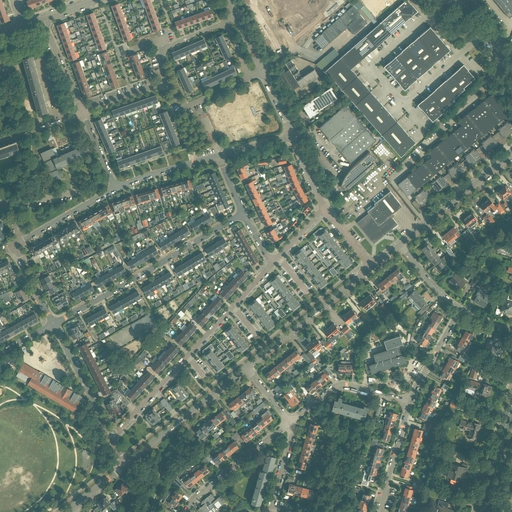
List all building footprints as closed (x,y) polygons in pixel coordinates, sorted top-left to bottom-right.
[(30,9),(36,7),(33,0),(30,0),(27,1),(30,9)] [(361,9),(374,24),(378,21),(358,0),(353,0),(361,9)] [(384,0),(380,0),(378,2),(388,12),(392,9),(384,0)] [(406,0),(380,23),(390,34),(417,11),(407,0),(406,0)] [(391,0),(384,0),(392,9),(396,5),(391,0)] [(511,0),(494,0),(509,18),(511,15),(511,0)] [(363,26),(367,22),(353,6),(350,2),(345,7),(348,11),(315,40),(322,48),(348,26),(354,33),(363,26)] [(378,2),(374,6),(383,16),(388,12),(378,2)] [(119,4),(112,6),(113,9),(112,9),(113,12),(114,11),(114,12),(121,10),(119,4)] [(291,12),(272,21),(285,48),(307,37),(314,31),(300,4),(289,9),(291,12)] [(152,5),(146,8),(148,13),(154,11),(152,5)] [(374,6),(369,10),(379,20),(383,16),(374,6)] [(205,11),(207,18),(213,16),(210,9),(205,11)] [(116,18),(123,16),(121,10),(114,12),(116,18)] [(150,19),(156,17),(154,11),(148,13),(150,19)] [(199,14),(201,20),(207,18),(205,11),(199,14)] [(93,13),(87,15),(89,21),(95,19),(95,18),(96,18),(95,15),(94,16),(93,13)] [(7,14),(0,16),(0,17),(2,23),(10,20),(7,14)] [(195,23),(201,20),(199,14),(193,16),(195,23)] [(123,16),(116,18),(118,24),(125,21),(123,16)] [(187,18),(189,25),(195,23),(193,16),(187,18)] [(156,17),(150,19),(152,25),(158,23),(156,17)] [(184,27),(189,25),(187,18),(181,20),(184,27)] [(91,27),(97,24),(95,19),(89,21),(91,27)] [(178,29),(184,27),(181,20),(175,22),(178,29)] [(121,30),(127,27),(125,21),(118,24),(121,30)] [(59,31),(60,31),(66,29),(64,23),(57,25),(59,29),(58,29),(59,31)] [(158,23),(152,25),(154,31),(160,29),(158,23)] [(367,34),(377,46),(390,34),(380,23),(367,34)] [(97,24),(91,27),(93,32),(99,30),(97,24)] [(127,27),(121,30),(123,35),(129,33),(127,27)] [(438,60),(439,60),(450,50),(430,27),(418,37),(418,36),(418,37),(428,48),(438,60)] [(62,37),(68,35),(66,29),(60,31),(62,37)] [(95,38),(102,36),(99,30),(93,32),(95,38)] [(129,33),(123,35),(124,38),(123,39),(124,41),(125,41),(131,39),(129,33)] [(358,63),(372,50),(377,46),(367,34),(348,51),(358,63)] [(68,35),(62,37),(64,43),(70,41),(68,35)] [(218,43),(224,40),(222,35),(215,38),(218,43)] [(417,58),(428,48),(418,37),(407,47),(417,58)] [(198,41),(201,48),(207,46),(204,39),(198,41)] [(224,40),(218,43),(220,48),(227,45),(224,40)] [(66,49),(72,46),(70,41),(64,43),(66,49)] [(202,51),(201,48),(198,41),(193,44),(196,50),(199,49),(200,52),(201,51),(202,51)] [(104,42),(97,44),(99,50),(106,48),(104,42)] [(191,53),(196,50),(193,44),(188,46),(191,53)] [(223,54),(229,51),(227,45),(220,48),(223,54)] [(278,45),(270,49),(272,54),(281,50),(278,45)] [(72,46),(66,49),(68,55),(74,52),(72,46)] [(182,48),(185,55),(191,53),(188,46),(182,48)] [(406,68),(417,58),(407,47),(396,57),(406,68)] [(180,57),(185,55),(182,48),(177,51),(180,57)] [(416,79),(438,60),(428,48),(417,58),(406,68),(416,79)] [(102,60),(109,57),(107,51),(100,54),(102,60)] [(175,60),(180,57),(177,51),(172,53),(175,60)] [(229,51),(223,54),(225,59),(232,56),(229,51)] [(342,90),(357,76),(351,69),(358,63),(348,51),(326,71),(342,90)] [(69,60),(70,60),(70,61),(77,58),(74,52),(68,55),(69,58),(68,58),(69,60)] [(132,62),(139,60),(137,54),(130,56),(132,62)] [(39,115),(46,113),(48,112),(33,56),(23,58),(39,115)] [(104,65),(111,63),(109,57),(102,60),(104,65)] [(394,78),(406,68),(396,57),(384,67),(394,78)] [(134,68),(141,65),(139,60),(132,62),(134,68)] [(74,69),(82,67),(79,61),(72,63),(74,69)] [(111,63),(104,65),(106,71),(113,68),(111,63)] [(141,65),(134,68),(136,73),(143,71),(141,65)] [(453,99),(464,89),(463,88),(475,78),(463,65),(441,85),(453,99)] [(76,75),(83,72),(82,67),(74,69),(75,72),(76,75)] [(228,70),(232,76),(237,74),(234,67),(228,70)] [(108,77),(115,74),(113,68),(106,71),(108,77)] [(178,74),(179,76),(186,73),(183,68),(177,71),(178,74)] [(406,68),(394,78),(404,90),(416,79),(406,68)] [(289,70),(282,74),(292,90),(294,90),(298,97),(303,94),(319,83),(318,82),(321,79),(314,69),(303,77),(296,81),(293,76),(289,70)] [(223,72),(226,79),(232,76),(228,70),(223,72)] [(143,71),(136,73),(138,79),(139,79),(142,79),(141,78),(145,77),(143,71)] [(83,72),(76,75),(77,78),(78,81),(85,78),(83,72)] [(221,81),(226,79),(223,72),(218,75),(221,81)] [(180,78),(181,81),(188,78),(186,73),(179,76),(180,78)] [(115,74),(108,77),(110,82),(117,80),(115,74)] [(213,77),(216,84),(221,81),(218,75),(213,77)] [(355,105),(370,91),(357,76),(342,90),(355,105)] [(183,85),(184,87),(190,84),(191,84),(194,82),(193,81),(192,80),(191,80),(190,77),(188,78),(181,81),(183,85)] [(211,86),(216,84),(213,77),(207,80),(211,86)] [(80,86),(87,84),(85,78),(78,81),(80,86)] [(117,80),(110,82),(112,88),(115,87),(116,87),(118,87),(118,86),(119,86),(117,80)] [(205,89),(211,86),(207,80),(202,82),(205,89)] [(87,84),(80,86),(82,92),(89,89),(87,84)] [(193,89),(191,84),(190,84),(184,87),(186,92),(193,89)] [(454,101),(453,99),(441,85),(429,95),(443,110),(454,101)] [(310,118),(319,113),(318,112),(319,111),(337,99),(330,88),(302,106),(310,118)] [(89,89),(82,92),(84,98),(85,97),(86,98),(88,97),(88,96),(91,95),(89,89)] [(368,120),(384,106),(370,91),(355,105),(368,120)] [(230,109),(241,132),(273,117),(262,94),(230,109)] [(475,108),(491,128),(497,124),(500,128),(499,129),(500,130),(498,131),(503,137),(505,136),(506,138),(511,132),(511,124),(510,122),(508,123),(507,122),(506,123),(503,119),(508,115),(492,94),(487,99),(486,98),(480,102),(481,104),(475,108)] [(444,111),(443,110),(429,95),(418,105),(432,122),(444,111)] [(143,111),(142,108),(139,101),(134,103),(136,110),(139,109),(140,112),(141,112),(141,111),(143,111)] [(350,163),(376,140),(345,105),(319,128),(350,163)] [(381,135),(397,121),(384,106),(368,120),(381,135)] [(486,133),(491,128),(475,108),(470,112),(469,111),(463,116),(464,117),(458,122),(462,126),(475,142),(480,137),(483,141),(482,142),(483,144),(482,145),(486,151),(488,150),(489,151),(498,144),(496,143),(498,142),(493,136),(492,137),(491,135),(489,137),(486,133)] [(162,119),(169,117),(166,111),(160,114),(162,119)] [(164,125),(171,122),(169,117),(162,119),(164,125)] [(101,118),(95,121),(97,127),(104,124),(101,118)] [(397,121),(381,135),(401,157),(415,142),(397,121)] [(171,122),(164,125),(166,130),(173,127),(171,122)] [(99,132),(106,129),(104,124),(97,127),(98,129),(99,132)] [(469,146),(475,142),(462,126),(456,130),(455,129),(454,130),(449,134),(450,135),(445,140),(458,155),(463,151),(466,155),(465,156),(466,157),(465,158),(470,164),(471,163),(472,164),(481,158),(480,156),(481,155),(476,149),(475,150),(474,149),(472,150),(469,146)] [(102,137),(108,135),(106,129),(99,132),(101,136),(102,137)] [(167,139),(167,141),(168,142),(177,138),(175,133),(168,135),(169,138),(167,139)] [(103,140),(104,143),(111,140),(108,135),(102,137),(103,140)] [(168,142),(168,143),(169,144),(171,143),(173,146),(179,144),(177,138),(168,142)] [(112,143),(111,140),(104,143),(106,148),(113,145),(115,145),(114,142),(112,143)] [(452,160),(458,155),(445,140),(440,144),(438,142),(434,146),(433,147),(434,148),(428,153),(431,157),(441,169),(446,164),(450,168),(448,169),(449,171),(448,172),(453,178),(454,177),(455,178),(464,171),(463,170),(464,169),(459,163),(458,164),(457,162),(456,163),(452,160)] [(0,158),(20,151),(16,141),(0,147),(0,158)] [(106,148),(109,154),(115,151),(113,145),(106,148)] [(58,168),(85,156),(81,147),(55,158),(55,156),(52,148),(41,153),(44,161),(45,160),(46,162),(44,163),(48,172),(49,171),(50,173),(53,181),(62,177),(58,168)] [(348,189),(353,184),(376,164),(374,162),(376,160),(370,152),(353,166),(351,169),(348,172),(346,175),(344,178),(342,182),(341,185),(344,188),(346,187),(348,189)] [(435,173),(441,169),(431,157),(426,161),(425,160),(419,165),(420,166),(414,171),(423,183),(430,178),(433,182),(431,183),(433,184),(431,185),(436,191),(437,190),(438,191),(447,185),(446,183),(447,182),(443,176),(441,177),(440,176),(439,177),(435,173)] [(246,171),(244,168),(248,166),(247,164),(240,167),(241,168),(237,169),(239,174),(246,171)] [(241,179),(242,179),(248,176),(250,175),(248,170),(246,171),(239,174),(241,179)] [(423,183),(414,171),(409,175),(408,174),(402,178),(403,180),(398,184),(407,196),(413,191),(416,195),(415,196),(416,198),(414,199),(419,205),(420,204),(422,205),(430,198),(429,197),(430,196),(426,190),(424,191),(423,189),(422,190),(419,187),(423,183)] [(290,183),(297,180),(295,176),(295,174),(288,177),(290,183)] [(247,189),(254,186),(253,183),(256,181),(255,179),(249,182),(249,183),(245,184),(247,189)] [(189,180),(184,181),(184,184),(187,195),(188,197),(189,200),(191,200),(190,194),(190,193),(193,192),(192,188),(193,188),(191,180),(189,181),(189,180)] [(293,189),(300,186),(297,180),(290,183),(291,185),(293,189)] [(187,195),(184,184),(184,181),(179,183),(179,184),(181,191),(182,194),(184,194),(185,197),(188,197),(187,195)] [(178,197),(180,197),(180,195),(182,194),(181,191),(179,184),(179,183),(174,184),(178,197)] [(178,197),(174,184),(169,185),(172,194),(173,197),(175,197),(176,200),(178,199),(178,197)] [(511,200),(511,199),(511,197),(510,195),(509,194),(511,192),(506,185),(502,189),(508,197),(511,200)] [(168,200),(165,186),(160,188),(164,203),(169,201),(168,200)] [(254,186),(247,189),(250,194),(257,191),(254,186)] [(296,195),(303,191),(300,186),(293,189),(295,194),(296,195)] [(511,200),(508,197),(502,189),(497,193),(502,199),(505,197),(505,199),(506,199),(507,200),(509,199),(511,200)] [(151,190),(148,191),(150,200),(152,199),(154,206),(156,205),(152,190),(151,190)] [(253,200),(259,196),(257,191),(250,194),(253,200)] [(299,199),(305,196),(303,191),(296,195),(299,199)] [(374,243),(397,224),(391,216),(402,206),(390,191),(374,204),(375,205),(367,211),(369,213),(357,223),(360,227),(374,243)] [(145,208),(147,207),(143,192),(139,194),(141,202),(144,202),(145,208)] [(141,202),(139,194),(135,195),(138,207),(140,206),(141,209),(143,209),(143,208),(141,202)] [(131,211),(132,211),(132,210),(132,208),(136,207),(135,204),(132,196),(126,198),(129,206),(130,209),(131,211)] [(259,196),(253,200),(255,205),(262,202),(259,196)] [(305,196),(299,199),(301,204),(308,200),(305,196)] [(130,209),(129,206),(126,198),(121,200),(124,208),(125,211),(130,209)] [(486,200),(487,201),(484,203),(489,209),(492,212),(496,208),(494,206),(495,206),(489,199),(488,199),(486,200)] [(120,213),(119,210),(124,208),(121,200),(116,202),(120,213)] [(229,207),(226,201),(220,204),(218,205),(220,211),(229,207)] [(115,215),(120,213),(116,202),(111,204),(115,215)] [(258,211),(265,208),(262,202),(255,205),(258,211)] [(495,221),(490,215),(492,213),(489,209),(484,203),(483,203),(481,204),(481,205),(480,206),(481,206),(479,208),(481,210),(483,209),(487,214),(484,217),(490,225),(495,221)] [(505,211),(498,203),(495,206),(494,206),(496,208),(501,214),(505,211)] [(108,205),(103,208),(105,213),(107,215),(107,217),(108,218),(113,216),(112,213),(112,212),(108,205)] [(305,214),(310,208),(306,205),(301,210),(305,214)] [(216,210),(215,206),(210,208),(214,217),(218,215),(216,210)] [(103,208),(98,211),(102,218),(104,221),(108,218),(107,217),(107,215),(105,213),(103,208)] [(261,216),(267,213),(265,208),(258,211),(261,216)] [(97,221),(97,220),(102,218),(98,211),(93,213),(97,221)] [(204,216),(208,222),(212,219),(209,214),(207,211),(204,212),(203,211),(201,212),(203,214),(204,216)] [(97,221),(93,213),(88,216),(92,223),(95,222),(98,227),(100,226),(98,223),(97,220),(97,221)] [(263,221),(270,218),(267,213),(261,216),(263,221)] [(467,217),(474,225),(476,223),(476,222),(478,220),(472,213),(467,217)] [(87,226),(92,223),(88,216),(83,219),(87,226)] [(203,225),(208,222),(204,216),(200,219),(203,225)] [(465,231),(470,237),(473,235),(471,232),(474,230),(471,227),(474,225),(467,217),(463,220),(466,224),(464,225),(467,229),(465,231)] [(270,218),(263,221),(266,227),(266,226),(269,224),(270,225),(276,222),(275,220),(271,221),(270,218)] [(83,219),(78,221),(82,229),(87,226),(83,219)] [(203,225),(200,219),(195,222),(199,228),(203,225)] [(194,230),(199,228),(195,222),(191,225),(194,230)] [(76,223),(72,225),(78,236),(79,238),(81,236),(80,235),(83,233),(80,229),(79,230),(76,223)] [(182,226),(181,224),(179,225),(186,236),(190,233),(186,227),(185,225),(182,226)] [(68,227),(67,227),(72,234),(73,237),(75,235),(76,237),(78,236),(72,225),(68,227)] [(181,239),(186,236),(179,225),(177,226),(178,229),(176,230),(178,232),(178,233),(181,239)] [(65,228),(64,229),(68,237),(69,239),(71,238),(72,240),(74,239),(73,237),(72,234),(67,227),(65,228)] [(267,233),(270,238),(276,234),(276,233),(279,232),(277,227),(267,233)] [(321,239),(328,234),(327,231),(326,232),(324,229),(323,228),(322,228),(321,228),(320,229),(313,234),(316,237),(318,235),(321,239)] [(453,228),(448,232),(454,239),(456,241),(460,238),(459,236),(461,234),(457,229),(455,230),(453,228)] [(69,239),(68,237),(64,229),(63,229),(63,230),(60,232),(66,243),(68,242),(67,240),(69,239)] [(172,244),(176,241),(173,235),(172,233),(170,230),(168,232),(169,234),(170,237),(169,238),(172,244)] [(66,243),(60,232),(56,234),(62,244),(64,243),(65,244),(66,243)] [(451,245),(456,241),(454,239),(448,232),(443,236),(445,238),(444,239),(448,245),(450,244),(451,245)] [(176,241),(181,239),(178,233),(173,235),(176,241)] [(276,234),(270,238),(272,242),(276,240),(277,241),(283,237),(282,235),(278,237),(276,234)] [(325,244),(331,238),(330,236),(328,234),(321,239),(325,244)] [(49,237),(53,245),(56,249),(57,248),(55,244),(57,243),(53,235),(49,237)] [(172,244),(169,238),(168,238),(167,236),(164,237),(163,235),(161,236),(162,239),(164,241),(168,247),(172,244)] [(48,238),(45,240),(52,251),(54,251),(51,246),(53,245),(49,237),(48,238)] [(226,250),(229,248),(224,238),(219,241),(223,247),(224,247),(226,250)] [(331,238),(325,244),(328,248),(335,242),(333,240),(331,238)] [(44,240),(41,242),(46,249),(48,254),(52,252),(52,251),(45,240),(44,240)] [(163,250),(168,247),(164,241),(159,244),(163,250)] [(219,250),(223,247),(219,241),(215,244),(219,250)] [(41,242),(37,244),(44,256),(48,254),(46,249),(41,242)] [(331,252),(338,247),(337,245),(337,244),(335,242),(328,248),(331,252)] [(151,246),(149,243),(147,244),(150,249),(154,255),(158,252),(155,246),(154,247),(153,244),(151,246)] [(34,246),(38,254),(40,252),(43,257),(44,256),(37,244),(34,246)] [(149,258),(154,255),(150,249),(147,244),(145,245),(147,248),(148,250),(146,252),(145,252),(149,258)] [(221,254),(219,250),(215,244),(211,246),(211,245),(210,246),(214,253),(216,256),(221,254)] [(426,254),(432,249),(428,244),(422,249),(426,254)] [(444,248),(454,260),(457,257),(447,245),(444,248)] [(38,254),(34,246),(32,247),(30,248),(34,256),(32,257),(33,259),(36,263),(39,261),(41,264),(43,263),(40,258),(41,258),(39,255),(38,254)] [(214,253),(210,246),(205,248),(206,249),(206,250),(210,256),(212,255),(214,257),(216,256),(214,253)] [(338,247),(331,252),(335,256),(342,251),(340,248),(340,249),(338,247)] [(140,248),(138,249),(140,252),(141,254),(144,260),(149,258),(145,252),(146,252),(144,249),(141,251),(140,248)] [(297,259),(304,253),(301,249),(293,255),(295,257),(296,257),(297,259)] [(430,259),(436,254),(432,249),(426,254),(430,259)] [(338,261),(345,255),(344,253),(342,251),(335,256),(338,261)] [(201,262),(206,259),(202,253),(197,256),(201,262)] [(232,255),(231,254),(227,258),(226,257),(227,257),(224,253),(222,254),(224,258),(227,263),(234,258),(234,257),(232,255)] [(301,263),(307,258),(304,253),(297,259),(299,262),(299,261),(301,263)] [(441,260),(440,259),(436,254),(430,259),(435,264),(441,260)] [(345,255),(338,261),(342,265),(349,259),(347,257),(345,255)] [(200,262),(201,262),(197,256),(193,258),(196,265),(200,262)] [(128,259),(129,261),(127,263),(131,268),(136,265),(132,260),(131,257),(129,259),(128,259)] [(439,270),(445,265),(447,263),(443,257),(440,259),(441,260),(435,264),(439,270)] [(192,267),(196,265),(193,258),(188,261),(192,267)] [(307,258),(301,263),(302,265),(304,268),(311,262),(307,258)] [(349,259),(342,265),(345,269),(346,269),(347,269),(348,268),(348,267),(352,263),(349,259)] [(4,262),(10,275),(13,280),(11,276),(17,273),(13,265),(11,266),(8,260),(4,262)] [(184,264),(188,270),(192,267),(188,261),(184,264)] [(13,280),(10,275),(4,262),(1,264),(4,271),(7,277),(8,276),(10,281),(13,280)] [(118,263),(117,262),(115,263),(121,274),(126,271),(122,265),(121,266),(119,263),(118,263)] [(308,271),(314,266),(311,262),(304,268),(306,270),(308,271)] [(117,276),(121,274),(115,263),(113,264),(114,266),(112,268),(117,276)] [(221,268),(218,264),(217,263),(213,266),(216,271),(221,268)] [(183,273),(188,270),(184,264),(179,266),(183,273)] [(183,273),(179,266),(175,269),(178,276),(181,274),(182,277),(185,276),(183,273)] [(314,266),(308,271),(309,273),(309,274),(310,276),(318,270),(314,266)] [(109,269),(108,267),(106,268),(112,279),(117,276),(112,268),(109,269)] [(108,281),(112,279),(106,268),(104,269),(105,271),(104,271),(106,275),(104,275),(108,281)] [(397,269),(392,273),(397,279),(399,281),(404,277),(402,275),(397,269)] [(314,280),(321,274),(318,270),(310,276),(312,278),(313,278),(314,280)] [(242,271),(238,275),(243,280),(247,276),(242,271)] [(169,281),(174,278),(170,272),(165,275),(169,281)] [(51,277),(54,275),(52,273),(48,276),(42,279),(44,284),(50,281),(52,280),(51,277)] [(100,278),(99,276),(97,273),(95,274),(96,277),(97,277),(98,279),(95,281),(98,287),(103,284),(100,278)] [(392,273),(387,277),(392,283),(394,281),(397,279),(392,273)] [(235,278),(234,278),(240,284),(243,280),(238,275),(237,274),(235,275),(233,277),(235,278)] [(321,274),(314,280),(316,282),(315,282),(317,284),(324,279),(321,274)] [(460,278),(455,274),(449,281),(454,286),(455,285),(460,289),(466,282),(461,277),(460,278)] [(103,284),(108,281),(104,275),(100,278),(103,284)] [(169,281),(165,275),(160,278),(164,284),(166,283),(168,285),(171,284),(169,281)] [(273,285),(280,280),(278,278),(279,278),(277,275),(269,281),(273,285)] [(473,287),(475,284),(479,278),(475,276),(473,280),(472,282),(470,285),(473,287)] [(387,277),(382,281),(387,287),(392,283),(387,277)] [(89,292),(94,289),(90,283),(88,278),(85,280),(83,281),(89,292)] [(161,286),(164,284),(160,278),(156,280),(160,287),(160,286),(161,286)] [(236,288),(240,284),(234,278),(231,282),(236,288)] [(185,290),(189,288),(191,286),(189,283),(190,283),(187,279),(186,280),(187,282),(182,285),(185,290)] [(324,279),(317,284),(321,289),(325,285),(326,285),(327,284),(327,283),(328,283),(324,279)] [(481,287),(485,281),(480,279),(476,285),(481,287)] [(160,287),(156,280),(151,283),(155,289),(157,288),(159,291),(162,289),(161,289),(160,287),(160,286),(160,287)] [(280,280),(273,285),(276,290),(283,284),(282,282),(281,282),(280,280)] [(53,285),(50,281),(44,284),(47,289),(53,285)] [(85,294),(89,292),(83,281),(81,282),(84,287),(81,288),(85,294)] [(381,291),(382,291),(382,292),(385,290),(386,291),(389,289),(387,287),(382,281),(377,285),(381,291)] [(227,286),(233,291),(236,288),(231,282),(227,286)] [(153,296),(155,294),(153,290),(155,289),(151,283),(147,286),(151,292),(153,296)] [(280,294),(286,288),(285,287),(285,286),(283,284),(276,290),(280,294)] [(153,296),(151,292),(147,286),(142,288),(146,295),(148,293),(151,297),(153,296)] [(224,290),(229,295),(233,291),(227,286),(224,290)] [(14,293),(17,298),(19,297),(26,293),(23,288),(14,293)] [(80,297),(85,294),(81,288),(77,291),(80,297)] [(286,288),(280,294),(283,298),(290,292),(288,290),(286,288)] [(225,299),(229,295),(224,290),(220,294),(225,299)] [(491,297),(479,290),(476,294),(478,295),(474,301),(484,307),(489,299),(487,299),(489,296),(491,297)] [(75,299),(80,297),(77,291),(72,293),(75,299)] [(132,294),(136,300),(141,298),(137,291),(132,294)] [(413,304),(415,302),(421,297),(415,291),(410,295),(410,296),(407,298),(413,304)] [(0,294),(0,296),(4,304),(11,300),(7,292),(6,292),(4,293),(0,294)] [(68,299),(65,294),(64,292),(58,295),(64,306),(68,304),(68,303),(66,299),(68,299)] [(286,302),(293,297),(292,295),(290,292),(283,298),(286,302)] [(26,293),(19,297),(22,302),(28,298),(26,293)] [(128,296),(132,303),(136,300),(132,294),(128,296)] [(64,306),(58,295),(52,298),(53,300),(56,305),(57,305),(59,308),(60,308),(64,306)] [(219,306),(222,303),(216,297),(215,296),(214,295),(211,299),(213,302),(213,301),(219,306)] [(372,297),(370,295),(365,299),(370,306),(373,304),(375,306),(379,303),(373,296),(372,297)] [(127,305),(132,303),(128,296),(123,299),(127,305)] [(293,297),(286,302),(290,306),(297,301),(295,298),(295,299),(293,297)] [(421,308),(426,303),(421,297),(415,302),(413,304),(419,310),(421,308)] [(511,299),(507,298),(506,301),(504,300),(501,311),(507,313),(507,314),(511,315),(511,299)] [(119,302),(122,308),(127,305),(123,299),(119,302)] [(252,309),(259,304),(256,299),(248,305),(250,307),(251,307),(252,309)] [(359,307),(363,312),(364,312),(368,317),(366,319),(369,322),(372,319),(367,313),(369,312),(366,309),(370,306),(365,299),(363,300),(360,302),(360,303),(361,305),(359,307)] [(215,310),(219,306),(213,301),(213,302),(210,305),(215,310)] [(297,301),(290,306),(293,311),(294,310),(295,310),(296,309),(301,305),(297,301)] [(118,311),(122,308),(119,302),(114,304),(118,311)] [(113,313),(118,311),(114,304),(110,307),(113,313)] [(256,313),(262,308),(259,304),(252,309),(254,312),(254,311),(256,313)] [(206,305),(204,307),(206,309),(212,314),(215,310),(210,305),(208,307),(206,305)] [(420,316),(425,311),(429,308),(426,305),(422,308),(417,313),(420,316)] [(200,310),(203,313),(208,318),(212,314),(206,309),(204,307),(203,306),(200,310)] [(99,310),(104,318),(108,315),(105,308),(104,308),(104,307),(99,310)] [(262,308),(256,313),(257,315),(259,318),(266,312),(262,308)] [(352,309),(347,313),(352,320),(354,322),(356,325),(361,320),(358,317),(352,309)] [(30,316),(34,323),(39,320),(37,316),(38,316),(34,310),(32,311),(34,314),(30,316)] [(95,313),(99,320),(104,318),(99,310),(98,311),(99,312),(95,313)] [(431,318),(439,323),(442,317),(438,315),(439,313),(435,311),(434,313),(431,318)] [(152,312),(131,324),(137,335),(154,325),(156,327),(159,325),(152,312)] [(262,322),(269,316),(266,312),(259,318),(261,320),(262,322)] [(363,312),(360,315),(364,321),(366,319),(368,317),(364,312),(363,312)] [(94,323),(99,320),(95,313),(91,316),(94,323)] [(200,316),(199,317),(205,322),(208,318),(203,313),(200,316)] [(347,324),(352,320),(347,313),(345,315),(345,314),(342,316),(342,317),(347,324)] [(194,319),(195,321),(201,326),(205,322),(199,317),(196,314),(195,316),(194,319)] [(29,325),(34,323),(30,316),(26,319),(29,325)] [(90,325),(94,323),(91,316),(86,319),(90,325)] [(269,316),(262,322),(264,323),(264,324),(265,326),(273,320),(269,316)] [(426,323),(426,324),(428,325),(434,328),(435,329),(439,323),(431,318),(430,319),(432,320),(429,325),(426,323)] [(21,322),(25,328),(29,325),(26,319),(21,322)] [(82,320),(70,327),(71,328),(69,329),(69,330),(71,334),(82,328),(86,326),(82,320)] [(273,320),(265,326),(269,331),(273,327),(274,327),(275,326),(276,325),(273,320)] [(188,321),(185,325),(192,332),(196,328),(191,323),(190,323),(188,321)] [(421,324),(424,326),(422,329),(431,334),(434,328),(428,325),(426,324),(426,323),(423,321),(422,323),(421,324)] [(20,331),(25,328),(21,322),(16,324),(20,331)] [(15,333),(20,331),(16,324),(11,327),(15,333)] [(192,332),(185,325),(184,324),(180,329),(183,332),(188,337),(192,332)] [(329,328),(332,332),(335,335),(338,333),(340,336),(343,334),(341,331),(340,331),(334,324),(329,328)] [(228,335),(234,330),(233,328),(231,325),(224,331),(228,335)] [(9,328),(8,326),(6,327),(7,329),(10,336),(15,333),(11,327),(9,328)] [(78,338),(83,336),(81,333),(87,329),(86,326),(82,328),(71,334),(73,338),(74,339),(77,337),(78,338)] [(344,328),(351,337),(354,335),(346,326),(344,328)] [(5,330),(3,328),(0,329),(2,332),(6,339),(10,336),(7,329),(5,330)] [(329,328),(324,332),(329,338),(327,340),(328,341),(330,343),(332,342),(337,338),(335,335),(332,332),(329,328)] [(349,339),(351,337),(344,328),(341,330),(349,339)] [(422,329),(419,335),(421,336),(428,340),(431,334),(422,329)] [(234,330),(228,335),(231,340),(238,334),(236,332),(234,330)] [(469,340),(472,334),(466,331),(462,337),(469,340)] [(179,336),(184,341),(188,337),(183,332),(179,336)] [(235,344),(241,339),(240,337),(240,336),(238,334),(231,340),(235,344)] [(179,336),(175,340),(180,345),(184,341),(179,336)] [(364,364),(367,373),(372,372),(406,362),(403,354),(401,355),(398,345),(402,344),(400,336),(384,341),(386,349),(387,349),(388,350),(374,354),(377,363),(370,365),(369,362),(364,364)] [(418,342),(421,344),(420,346),(422,347),(423,346),(424,346),(428,340),(421,336),(418,342)] [(469,340),(462,337),(459,343),(465,346),(467,344),(468,345),(470,341),(469,340)] [(311,342),(317,349),(320,347),(322,346),(316,338),(311,342)] [(241,339),(235,344),(238,348),(245,342),(243,340),(241,339)] [(82,351),(88,348),(87,344),(90,343),(89,340),(83,344),(83,345),(79,347),(82,351)] [(503,353),(505,345),(495,342),(487,340),(485,348),(486,348),(485,352),(491,354),(491,353),(495,354),(496,351),(499,352),(503,353)] [(245,342),(238,348),(241,353),(242,352),(243,352),(244,351),(244,350),(249,347),(245,342)] [(312,353),(317,349),(311,342),(306,346),(312,353)] [(323,345),(330,353),(333,351),(331,349),(326,342),(323,345)] [(169,349),(175,354),(179,350),(171,343),(168,347),(169,349)] [(456,349),(464,354),(468,348),(465,346),(459,343),(456,349)] [(207,359),(214,354),(211,350),(213,348),(210,344),(204,350),(203,351),(203,352),(203,354),(205,357),(207,359)] [(171,358),(175,354),(169,349),(168,347),(164,351),(166,352),(166,353),(171,358)] [(88,348),(82,351),(84,357),(91,353),(93,352),(90,348),(89,348),(88,348)] [(295,350),(290,355),(295,360),(300,356),(299,355),(301,353),(298,350),(296,351),(295,350)] [(168,362),(171,358),(166,353),(162,357),(168,362)] [(311,361),(304,353),(302,355),(308,363),(311,361)] [(211,363),(217,358),(214,354),(207,359),(209,362),(209,361),(211,363)] [(292,367),(294,365),(292,363),(295,360),(290,355),(285,359),(290,364),(292,367)] [(447,363),(456,368),(459,362),(456,360),(457,358),(453,356),(452,356),(451,357),(447,363)] [(164,366),(168,362),(162,357),(159,360),(159,361),(164,366)] [(93,358),(87,361),(89,366),(96,363),(93,358)] [(160,369),(164,366),(159,361),(159,360),(157,358),(153,363),(160,369)] [(217,358),(211,363),(212,365),(214,368),(221,362),(217,358)] [(311,360),(316,367),(319,365),(314,358),(311,360)] [(287,371),(292,367),(290,364),(285,359),(280,363),(285,369),(287,371)] [(221,362),(214,368),(217,372),(221,369),(222,369),(224,368),(224,367),(224,366),(221,362)] [(39,373),(33,369),(24,363),(16,376),(25,381),(25,382),(25,381),(28,383),(28,384),(29,384),(31,385),(31,386),(33,387),(35,388),(36,389),(37,389),(38,390),(39,390),(41,391),(40,391),(41,392),(41,391),(43,392),(42,393),(43,393),(44,393),(44,394),(44,393),(46,394),(46,395),(48,396),(50,397),(51,397),(52,398),(51,398),(52,398),(54,399),(53,399),(54,399),(56,400),(56,401),(56,400),(58,401),(58,402),(59,402),(59,403),(59,402),(61,403),(61,404),(62,404),(63,405),(65,406),(66,406),(67,407),(69,408),(71,409),(71,410),(71,409),(73,410),(73,411),(74,411),(78,404),(77,404),(82,397),(40,371),(39,373)] [(92,371),(98,368),(96,363),(89,366),(92,371)] [(157,373),(160,369),(153,363),(150,366),(157,373)] [(285,369),(280,363),(275,367),(280,373),(285,369)] [(450,373),(452,374),(456,368),(447,363),(444,369),(450,373)] [(472,366),(469,377),(475,378),(478,368),(472,366)] [(275,377),(280,373),(275,367),(270,371),(275,377)] [(98,368),(92,371),(94,376),(101,372),(98,368)] [(451,377),(452,374),(450,373),(444,369),(440,375),(441,375),(440,377),(440,379),(443,380),(445,380),(445,378),(447,379),(448,376),(451,377)] [(150,381),(154,377),(148,372),(146,370),(143,374),(145,376),(150,381)] [(270,381),(275,377),(270,371),(265,375),(270,381)] [(101,372),(94,376),(96,381),(103,377),(101,372)] [(147,385),(150,381),(145,376),(143,374),(139,377),(141,379),(141,380),(147,385)] [(316,380),(321,386),(326,382),(326,381),(329,379),(324,374),(322,376),(321,376),(316,380)] [(99,385),(105,382),(103,377),(96,381),(99,385)] [(143,388),(147,385),(141,380),(138,383),(143,388)] [(316,390),(321,386),(316,380),(311,384),(316,390)] [(491,386),(473,381),(471,380),(469,386),(482,390),(481,392),(479,396),(487,399),(488,396),(491,386)] [(101,390),(108,387),(105,382),(99,385),(101,390)] [(172,394),(174,393),(181,387),(179,385),(180,385),(178,382),(169,390),(172,394)] [(122,386),(123,383),(119,383),(118,386),(119,392),(125,397),(127,395),(124,392),(122,390),(122,386)] [(134,387),(140,392),(143,388),(138,383),(134,387)] [(311,394),(316,390),(311,384),(306,388),(311,394)] [(114,391),(114,390),(113,389),(112,389),(110,386),(108,387),(101,390),(104,395),(107,393),(108,394),(111,393),(114,391)] [(434,386),(431,392),(438,395),(439,392),(441,394),(443,390),(434,386)] [(136,396),(140,392),(134,387),(131,391),(136,396)] [(182,389),(181,387),(174,393),(172,394),(176,398),(178,397),(185,391),(183,389),(182,389)] [(249,397),(256,392),(253,388),(251,390),(250,387),(244,392),(249,397)] [(286,389),(284,387),(277,393),(279,395),(286,389)] [(127,395),(132,400),(136,396),(131,391),(128,388),(124,392),(127,395)] [(288,401),(294,396),(294,395),(297,393),(293,388),(284,395),(288,401)] [(185,391),(178,397),(181,401),(182,401),(184,400),(184,399),(188,395),(185,391)] [(244,392),(239,396),(244,402),(246,403),(251,399),(249,397),(244,392)] [(431,392),(428,398),(435,401),(436,398),(439,399),(441,396),(438,395),(431,392)] [(106,405),(108,409),(117,405),(119,404),(121,401),(123,398),(118,393),(114,395),(112,396),(113,399),(109,401),(110,402),(106,404),(107,405),(106,405)] [(241,407),(246,403),(244,402),(239,396),(234,400),(239,406),(239,405),(241,407)] [(294,396),(288,401),(292,406),(299,401),(294,396)] [(348,414),(350,406),(341,403),(342,398),(339,397),(338,401),(335,400),(332,410),(348,414)] [(121,405),(123,409),(129,403),(123,398),(121,401),(123,403),(121,405)] [(425,404),(424,404),(432,407),(435,409),(436,407),(436,406),(433,405),(435,401),(428,398),(426,404),(425,404)] [(231,410),(233,409),(235,410),(236,411),(238,409),(238,408),(237,407),(239,406),(234,400),(229,404),(230,405),(228,406),(231,410)] [(263,402),(255,409),(257,411),(265,405),(263,402)] [(422,408),(422,410),(428,413),(431,407),(432,407),(424,404),(422,408)] [(115,413),(120,411),(117,405),(108,409),(110,413),(111,413),(111,414),(115,412),(115,413)] [(350,406),(348,414),(364,419),(367,407),(364,406),(363,409),(350,406)] [(148,421),(157,413),(153,409),(145,415),(146,416),(148,421)] [(226,413),(223,410),(221,412),(216,416),(220,422),(225,418),(226,419),(228,420),(231,417),(227,412),(226,413)] [(267,424),(272,419),(269,416),(271,414),(268,410),(266,411),(261,416),(262,418),(267,424)] [(423,421),(424,421),(425,419),(428,413),(422,410),(419,416),(418,419),(423,421)] [(387,419),(394,421),(396,414),(389,412),(388,415),(385,414),(384,417),(387,418),(387,419)] [(157,413),(148,421),(151,424),(152,423),(153,425),(161,418),(157,413)] [(215,426),(220,422),(216,416),(211,420),(215,426)] [(262,428),(267,424),(262,418),(257,422),(258,423),(262,429),(262,428)] [(393,427),(394,421),(387,419),(386,425),(393,427)] [(474,439),(476,439),(480,424),(467,421),(461,419),(458,428),(468,431),(467,437),(469,438),(469,439),(473,441),(474,439)] [(215,426),(211,420),(206,424),(205,423),(210,430),(213,433),(215,431),(213,428),(215,426)] [(440,427),(430,423),(425,421),(423,425),(428,427),(428,426),(438,430),(440,427)] [(210,430),(205,423),(200,427),(205,433),(210,429),(210,430)] [(255,425),(253,423),(250,425),(252,427),(257,433),(262,429),(258,423),(255,425)] [(310,424),(308,430),(316,432),(322,434),(323,434),(322,434),(323,431),(322,430),(320,429),(319,430),(317,429),(318,426),(310,424)] [(380,430),(381,431),(382,431),(384,431),(384,432),(391,434),(393,427),(386,425),(382,424),(380,430)] [(205,433),(200,427),(195,431),(200,437),(202,435),(205,437),(207,435),(205,433)] [(249,429),(248,427),(245,429),(247,431),(251,437),(257,433),(252,427),(249,429)] [(413,435),(420,437),(423,438),(425,431),(415,428),(413,435)] [(246,441),(251,437),(247,431),(240,437),(243,441),(245,440),(246,441)] [(382,438),(381,440),(388,442),(389,440),(391,434),(384,432),(384,431),(382,431),(381,434),(383,435),(382,438)] [(418,444),(420,437),(413,435),(411,442),(418,444)] [(306,436),(304,442),(311,444),(312,441),(320,443),(321,440),(314,438),(313,438),(307,436),(306,436)] [(228,446),(233,452),(238,448),(237,446),(239,445),(235,440),(228,446)] [(372,440),(371,445),(373,446),(371,453),(374,454),(381,456),(383,449),(384,447),(380,446),(381,443),(377,442),(372,441),(372,440)] [(310,450),(311,444),(304,442),(303,448),(310,450)] [(416,450),(418,444),(411,442),(409,448),(416,450)] [(228,456),(233,452),(228,446),(223,450),(228,456)] [(308,456),(310,450),(303,448),(301,454),(308,456)] [(415,457),(416,450),(409,448),(407,455),(415,457)] [(223,460),(228,456),(223,450),(218,454),(223,460)] [(218,464),(223,460),(218,454),(213,458),(214,459),(212,460),(215,464),(217,462),(218,464)] [(299,461),(306,463),(309,463),(311,457),(308,456),(301,454),(299,461)] [(379,462),(381,456),(374,454),(373,457),(370,456),(369,459),(372,460),(379,462)] [(262,471),(269,473),(271,473),(275,457),(266,455),(262,471)] [(415,457),(407,455),(405,461),(404,461),(413,464),(414,460),(417,461),(418,458),(415,457)] [(377,469),(379,462),(372,460),(370,467),(377,469)] [(304,469),(306,463),(299,461),(297,467),(304,469)] [(413,464),(404,461),(402,468),(410,470),(411,463),(413,464)] [(466,474),(467,468),(468,465),(462,463),(461,466),(450,463),(447,477),(451,478),(450,481),(456,482),(456,480),(459,481),(459,480),(462,481),(464,473),(466,474)] [(209,471),(204,465),(201,468),(199,465),(198,467),(199,469),(204,475),(209,471)] [(375,476),(377,469),(370,467),(368,474),(375,476)] [(408,476),(410,470),(402,468),(400,474),(408,476)] [(197,471),(195,469),(192,471),(194,473),(199,479),(204,475),(199,469),(197,471)] [(255,486),(264,489),(266,482),(267,482),(268,480),(267,479),(269,473),(262,471),(260,470),(255,486)] [(194,483),(199,479),(194,473),(189,477),(194,483)] [(374,482),(375,476),(368,474),(366,480),(374,482)] [(189,487),(194,483),(189,477),(184,481),(189,487)] [(180,487),(182,484),(177,480),(175,478),(174,480),(175,482),(180,487)] [(119,486),(124,492),(129,489),(124,482),(119,486)] [(294,494),(296,486),(289,484),(287,492),(294,494)] [(410,496),(413,488),(413,487),(411,487),(406,485),(406,488),(405,488),(403,495),(410,496)] [(119,496),(124,492),(119,486),(114,490),(119,496)] [(262,496),(264,489),(255,486),(251,503),(260,505),(262,498),(263,499),(264,496),(262,496)] [(300,495),(302,487),(296,486),(294,494),(300,495)] [(307,497),(309,489),(302,487),(300,495),(307,497)] [(309,489),(307,497),(313,499),(315,491),(309,489)] [(182,495),(175,491),(174,493),(172,491),(170,495),(172,496),(178,501),(182,495)] [(170,508),(172,505),(175,506),(178,501),(172,496),(170,495),(169,494),(163,503),(170,508)] [(361,500),(368,502),(370,496),(363,494),(361,500)] [(218,511),(219,511),(217,509),(225,502),(220,496),(215,500),(215,499),(211,495),(201,503),(203,506),(199,509),(198,510),(199,511),(218,511)] [(403,497),(402,501),(408,503),(412,504),(414,497),(410,496),(403,495),(403,497)] [(101,500),(106,507),(111,503),(106,497),(101,500)] [(102,511),(106,507),(101,500),(96,504),(102,511)] [(359,507),(360,507),(366,509),(368,502),(361,500),(358,500),(357,503),(360,504),(359,507)] [(454,511),(447,508),(448,503),(439,500),(435,511),(454,511)] [(402,501),(400,507),(407,509),(408,503),(402,501)]
